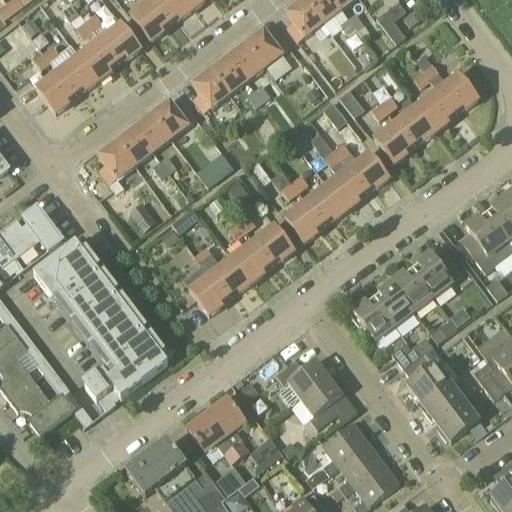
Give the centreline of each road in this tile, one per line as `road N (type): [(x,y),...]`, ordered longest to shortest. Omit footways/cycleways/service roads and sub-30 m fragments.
road 1 (residential): [(64,488),(307,305)]
road 2 (residential): [(54,171),(278,0)]
road 3 (residential): [(307,305),(511,145)]
road 4 (residential): [(444,489),(307,305)]
